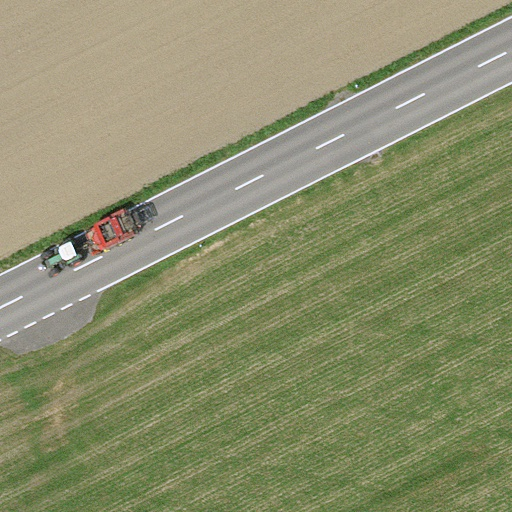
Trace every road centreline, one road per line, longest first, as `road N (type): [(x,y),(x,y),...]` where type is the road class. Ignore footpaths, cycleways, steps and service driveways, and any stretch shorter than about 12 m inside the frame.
road 1 (tertiary): [(511,66),(0,329)]
road 2 (track): [(14,511),(61,301)]
